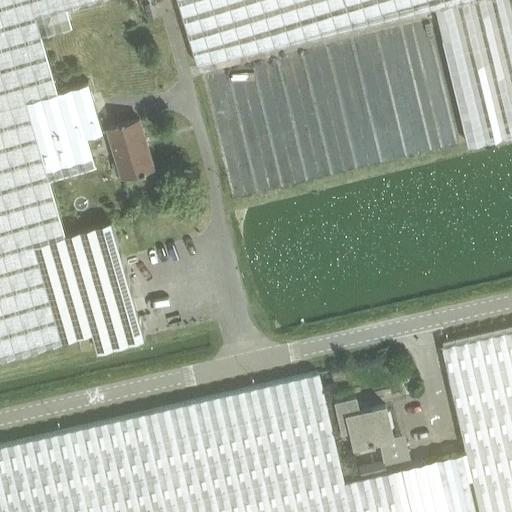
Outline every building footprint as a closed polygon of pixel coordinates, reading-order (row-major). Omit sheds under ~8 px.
[(0,0),(0,353),(93,328),(100,355),(149,342),(115,224),(70,237),(54,179),(100,166),(91,137),(107,133),(93,85),(62,94),(45,36),(77,27),(71,9),(101,0),(0,0)] [(511,132),(511,0),(177,0),(197,63),(435,5),(469,143),(511,132)] [(95,75),(123,67),(113,33),(84,41),(95,75)] [(146,168),(154,166),(140,118),(108,128),(122,175),(142,169),(143,172),(147,170),(146,168)] [(511,511),(511,328),(443,344),(481,511),(511,511)] [(91,346),(88,334),(77,337),(80,349),(91,346)] [(345,366),(330,369),(333,386),(348,383),(345,366)] [(318,371),(0,444),(0,511),(402,511),(392,466),(344,478),(333,432),(318,371)] [(355,394),(333,399),(340,431),(348,429),(351,445),(374,440),(379,463),(405,457),(400,434),(391,436),(384,403),(358,408),(355,394)] [(478,511),(464,450),(392,466),(402,511),(478,511)]
